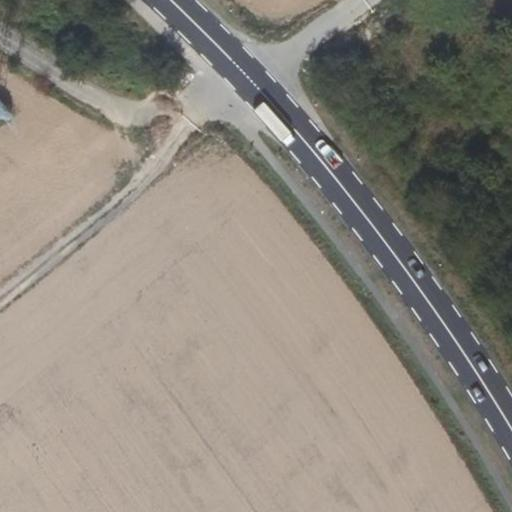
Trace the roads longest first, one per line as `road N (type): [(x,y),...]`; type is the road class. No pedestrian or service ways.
road 1 (secondary): [(511,429),(338,181),(171,0)]
road 2 (track): [(187,121),(117,206),(0,300)]
road 3 (track): [(248,79),(362,0)]
